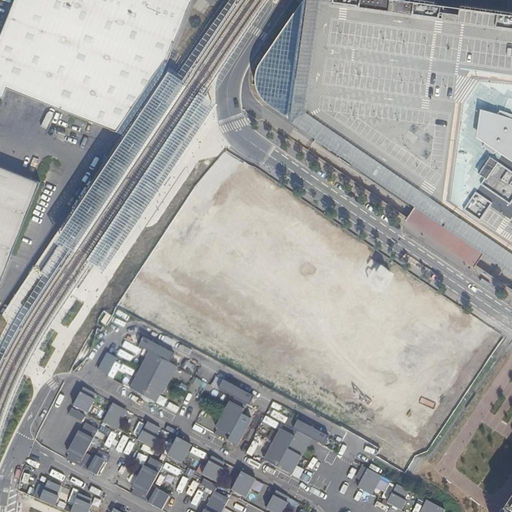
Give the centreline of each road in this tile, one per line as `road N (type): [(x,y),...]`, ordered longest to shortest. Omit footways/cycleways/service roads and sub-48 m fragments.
road 1 (tertiary): [(511,316),(244,132),(219,91),(218,70),(268,0)]
road 2 (unknown): [(151,257),(383,405),(414,402),(427,389),(483,297)]
road 3 (unclassified): [(82,377),(52,383),(0,494)]
